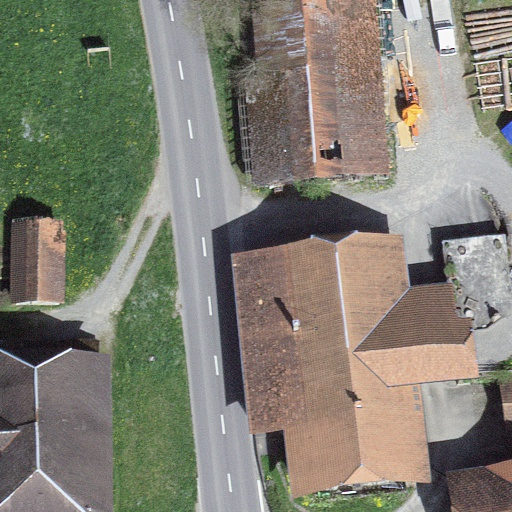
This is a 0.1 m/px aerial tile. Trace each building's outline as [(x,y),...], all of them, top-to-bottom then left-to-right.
[(387,179),(374,0),(363,0),(256,8),(261,84),(245,85),(253,188),(387,179)] [(59,226),(17,225),(15,303),(58,304),(59,226)] [(450,292),(455,333),(489,330),(505,316),(511,315),(511,291),(506,242),(442,250),(447,292),(450,292)] [(308,422),(305,394),(395,384),(395,385),(463,377),(458,337),(455,337),(455,333),(450,292),(447,292),(386,299),(380,248),(238,264),(257,428),(290,424),(308,422)] [(0,367),(0,511),(83,511),(83,368),(0,367)] [(405,473),(395,385),(395,384),(305,394),(308,422),(290,424),(297,486),(405,473)] [(511,511),(511,487),(461,495),(464,511),(511,511)]
